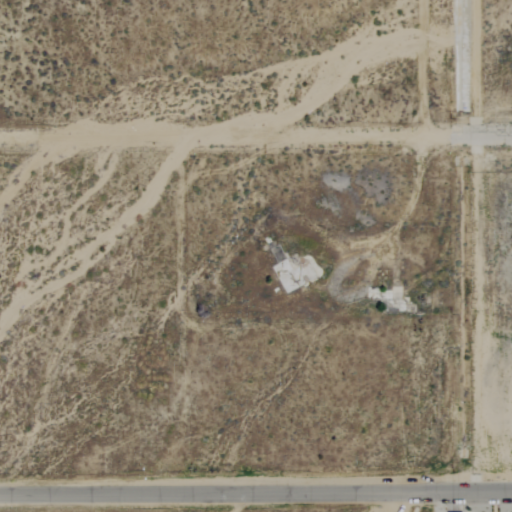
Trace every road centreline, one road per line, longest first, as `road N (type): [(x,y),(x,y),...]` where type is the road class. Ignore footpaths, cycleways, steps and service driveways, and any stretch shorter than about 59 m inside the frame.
road 1 (residential): [(0,492),(511,488)]
road 2 (residential): [(0,135),(511,134)]
